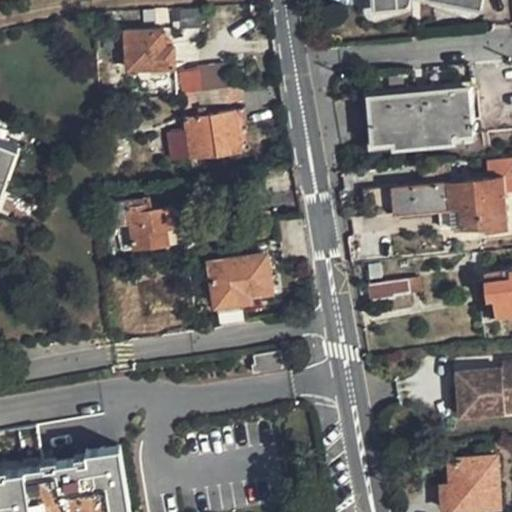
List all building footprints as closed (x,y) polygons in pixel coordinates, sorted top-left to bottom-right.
[(373,0),(374,11),(409,8),(410,0),(430,0),(482,9),(483,0),(373,0)] [(124,30),(126,68),(173,66),(170,40),(164,41),(163,28),(124,30)] [(196,71),(172,73),(174,94),(198,92),(196,71)] [(367,97),(373,143),(393,142),(394,149),(452,144),(452,136),(472,135),(467,88),(367,97)] [(189,156),(240,150),(235,110),(184,117),(189,156)] [(0,132),(0,179),(16,139),(0,132)] [(501,176),(361,190),(364,216),(450,209),(453,234),(507,229),(501,176)] [(115,212),(153,205),(152,196),(114,201),(115,212)] [(179,242),(173,202),(153,205),(115,212),(118,228),(121,227),(131,226),(135,249),(179,242)] [(131,226),(121,227),(124,251),(135,249),(131,226)] [(215,305),(274,296),(267,252),(209,260),(215,305)] [(511,269),(487,274),(490,299),(495,299),(497,314),(511,312),(511,269)] [(368,285),(370,301),(394,299),(394,296),(410,295),(408,281),(368,285)] [(251,370),(283,366),(280,352),(252,356),(253,364),(250,365),(251,370)] [(502,367),(457,371),(461,416),(506,412),(505,399),(511,398),(511,359),(510,360),(511,366),(502,367)] [(0,511),(129,511),(129,504),(119,445),(85,451),(87,459),(78,461),(77,458),(54,462),(54,464),(44,466),(44,464),(23,467),(4,470),(4,473),(0,473),(0,511)] [(456,510),(502,507),(498,456),(452,459),(456,510)]
